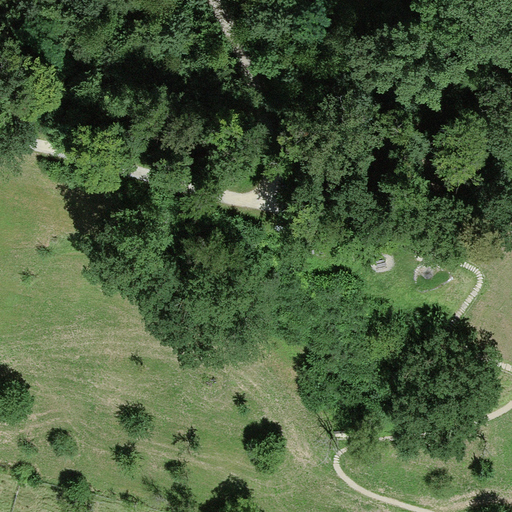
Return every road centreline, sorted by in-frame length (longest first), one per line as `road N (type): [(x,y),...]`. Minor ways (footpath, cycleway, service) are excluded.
road 1 (track): [(269,207),(0,133)]
road 2 (track): [(217,0),(264,126),(269,207)]
road 3 (track): [(439,255),(406,238),(269,207)]
